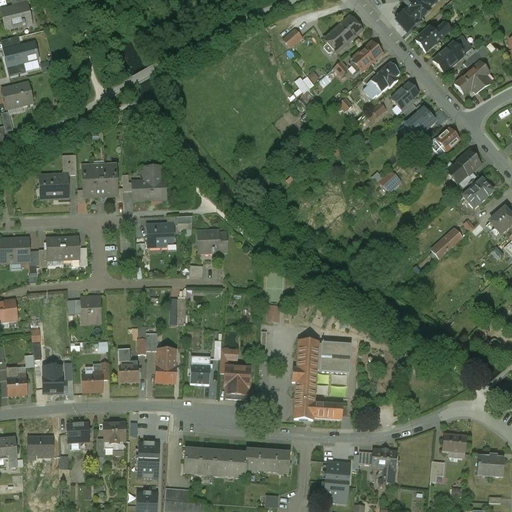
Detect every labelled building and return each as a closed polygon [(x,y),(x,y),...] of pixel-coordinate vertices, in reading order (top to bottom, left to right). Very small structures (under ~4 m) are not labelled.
[(408,11),(395,22),(407,35),(420,23),(419,22),(430,12),(428,10),(436,4),(432,0),(402,0),(401,2),(408,11)] [(12,8),(0,11),(5,31),(24,27),(23,24),(30,22),(26,6),(26,4),(12,8)] [(360,33),(348,20),(327,39),(338,51),(343,47),(343,48),(360,33)] [(428,29),(414,42),(425,54),(449,32),(441,24),(432,33),(428,29)] [(294,31),(282,42),(289,50),(301,40),(294,31)] [(39,33),(24,36),(26,44),(40,40),(39,33)] [(460,38),(432,62),(443,75),(471,50),(460,38)] [(370,44),(358,56),(368,67),(381,56),(370,44)] [(27,45),(6,51),(11,70),(32,64),(27,45)] [(463,65),(470,73),(479,64),(490,55),(482,47),(463,65)] [(358,56),(357,55),(349,62),(360,74),(368,67),(358,56)] [(347,71),(340,63),(334,69),(341,76),(347,71)] [(375,78),(366,86),(367,88),(364,90),(364,93),(365,95),(367,97),(370,99),(373,100),(375,97),(377,99),(387,89),(389,90),(397,82),(395,80),(399,76),(388,64),(375,76),(376,77),(375,78)] [(467,75),(466,74),(453,86),(463,97),(470,91),(474,96),(492,86),(485,78),(489,75),(479,64),(470,73),(467,75)] [(314,83),(319,78),(313,72),(308,77),(314,83)] [(362,82),(366,86),(375,78),(371,74),(362,82)] [(307,76),(295,83),(302,95),(314,88),(307,76)] [(27,85),(2,92),(7,111),(32,105),(27,85)] [(418,97),(407,86),(390,102),(402,115),(415,103),(413,101),(418,97)] [(344,100),(335,108),(340,113),(342,111),(344,113),(351,108),(344,100)] [(385,111),(379,105),(370,113),(376,119),(385,111)] [(436,118),(426,107),(413,118),(415,119),(424,128),(436,118)] [(8,114),(0,115),(4,134),(12,132),(8,114)] [(424,128),(415,119),(408,125),(403,130),(412,140),(424,128)] [(401,132),(403,130),(408,125),(404,120),(396,127),(401,132)] [(458,142),(448,131),(436,142),(441,148),(446,154),(458,142)] [(436,153),(441,148),(436,142),(433,141),(431,143),(432,145),(430,147),(436,153)] [(334,145),(329,149),(336,157),(341,153),(334,145)] [(479,166),(469,154),(456,166),(466,177),(467,178),(471,175),(470,174),(479,166)] [(62,157),(62,177),(67,177),(76,177),(75,156),(62,157)] [(446,175),(453,168),(447,162),(438,170),(444,176),(446,175)] [(466,177),(456,166),(453,168),(446,175),(456,186),(457,185),(466,177)] [(115,168),(82,169),(82,191),(82,198),(84,198),(114,197),(116,197),(116,190),(115,168)] [(143,184),(132,184),(132,193),(132,202),(160,201),(159,184),(161,184),(161,169),(143,169),(143,184)] [(403,184),(394,175),(383,185),(392,194),(403,184)] [(466,177),(457,185),(462,191),(467,187),(472,183),(476,180),(471,175),(467,178),(466,177)] [(132,193),(132,184),(127,184),(127,176),(121,176),(122,190),(122,193),(132,193)] [(62,177),(38,178),(39,189),(42,189),(42,201),(67,200),(67,177),(62,177)] [(492,195),(480,182),(475,186),(470,190),(461,199),(473,212),(492,195)] [(82,198),(82,191),(76,192),(77,204),(85,204),(84,198),(82,198)] [(511,229),(511,217),(506,210),(490,224),(492,226),(501,237),(502,238),(511,229)] [(192,217),(175,218),(175,226),(192,226),(192,217)] [(467,223),(463,226),(469,234),(474,230),(467,223)] [(169,226),(146,227),(146,249),(170,248),(169,226)] [(501,237),(492,226),(487,231),(497,241),(501,237)] [(461,240),(454,232),(430,253),(437,261),(461,240)] [(217,233),(196,233),(197,255),(226,254),(225,235),(217,235),(217,233)] [(61,240),(45,241),(45,252),(46,262),(62,262),(61,240)] [(77,240),(61,240),(62,262),(78,261),(78,250),(77,240)] [(27,241),(0,241),(0,264),(10,265),(10,262),(27,262),(28,262),(28,253),(27,241)] [(511,260),(511,242),(503,251),(511,260)] [(78,250),(78,261),(78,266),(86,266),(86,250),(78,250)] [(38,252),(38,253),(38,267),(47,267),(47,265),(46,265),(46,262),(45,252),(38,252)] [(38,253),(28,253),(28,262),(27,262),(27,267),(38,267),(38,253)] [(201,267),(188,267),(188,280),(202,280),(201,267)] [(91,301),(80,301),(81,316),(87,315),(87,324),(100,324),(99,298),(91,298),(91,301)] [(185,300),(176,300),(176,320),(185,321),(185,300)] [(0,304),(0,323),(16,322),(14,303),(0,304)] [(279,310),(266,310),(266,326),(279,325),(279,310)] [(40,329),(32,330),(33,342),(41,342),(40,329)] [(146,340),(146,336),(145,329),(137,329),(137,340),(146,340)] [(146,351),(156,351),(156,335),(146,336),(146,340),(146,351)] [(146,340),(137,340),(137,356),(145,355),(145,351),(146,351),(146,340)] [(318,343),(298,342),(296,371),(292,371),(291,384),(295,384),(293,421),(312,422),(312,419),(341,421),(342,406),(314,405),(316,371),(318,372),(318,373),(349,375),(350,345),(320,343),(320,345),(318,345),(318,343)] [(108,343),(95,344),(96,353),(108,352),(108,343)] [(40,344),(31,344),(32,362),(41,361),(40,344)] [(129,350),(117,351),(118,384),(137,383),(137,376),(141,376),(140,369),(137,370),(136,363),(129,363),(129,350)] [(174,351),(156,351),(155,384),(174,385),(174,351)] [(220,351),(220,360),(225,360),(225,359),(236,359),(236,352),(220,351)] [(92,369),(92,373),(101,372),(101,381),(108,381),(108,365),(92,365),(92,369)] [(200,369),(190,369),(190,386),(208,386),(208,366),(200,365),(200,369)] [(52,379),(42,379),(42,395),(61,395),(61,368),(52,369),(52,379)] [(248,369),(225,368),(224,373),(223,387),(225,387),(225,400),(245,401),(246,389),(248,389),(248,369)] [(16,369),(5,369),(6,398),(26,397),(25,374),(17,375),(16,369)] [(92,373),(92,369),(81,369),(81,377),(92,377),(92,373)] [(92,377),(81,377),(82,394),(101,393),(101,381),(101,372),(92,373),(92,377)] [(124,425),(103,425),(103,440),(103,443),(122,443),(124,443),(124,425)] [(87,426),(66,427),(67,444),(88,444),(87,426)] [(464,439),(443,437),(442,453),(463,455),(464,439)] [(52,439),(26,439),(27,462),(28,462),(28,457),(35,457),(35,459),(52,459),(52,439)] [(15,440),(0,441),(0,458),(8,458),(8,460),(16,459),(15,440)] [(103,443),(103,440),(96,440),(97,458),(93,458),(93,469),(105,469),(104,451),(103,451),(103,443)] [(122,443),(103,443),(103,451),(104,451),(112,451),(112,457),(123,456),(123,450),(125,448),(122,446),(122,443)] [(159,445),(138,444),(137,462),(158,463),(159,445)] [(381,452),(372,451),(371,470),(378,470),(378,480),(385,480),(385,484),(393,485),(395,453),(387,453),(387,450),(381,450),(381,452)] [(245,454),(184,451),(182,475),(184,475),(184,472),(191,473),(191,476),(205,476),(205,474),(222,475),(222,478),(235,478),(235,476),(243,476),(243,479),(244,479),(245,470),(245,454)] [(246,451),(245,454),(245,470),(254,471),(254,473),(277,474),(277,472),(286,473),(286,475),(287,475),(288,454),(246,451)] [(370,453),(358,452),(357,464),(357,466),(369,467),(370,453)] [(488,459),(476,458),(475,477),(501,478),(502,460),(495,460),(495,456),(488,456),(488,459)] [(67,458),(59,457),(58,471),(67,471),(67,458)] [(158,482),(158,463),(137,462),(136,482),(158,482)] [(443,464),(430,463),(429,483),(434,483),(435,477),(443,478),(443,464)] [(326,467),(323,503),(345,505),(348,468),(326,467)] [(165,490),(164,502),(188,503),(189,491),(165,490)] [(157,494),(136,493),(136,508),(157,509),(157,494)] [(277,497),(265,496),(264,509),(276,509),(277,497)] [(188,503),(164,502),(163,511),(205,511),(206,504),(188,503)]
